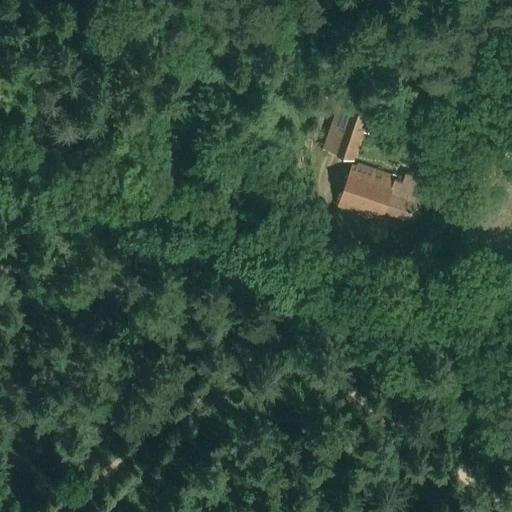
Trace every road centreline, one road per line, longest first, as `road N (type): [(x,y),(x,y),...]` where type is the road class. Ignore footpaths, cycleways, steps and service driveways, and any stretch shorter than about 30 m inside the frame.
road 1 (track): [(511,312),(394,266),(0,145)]
road 2 (track): [(511,149),(394,266)]
